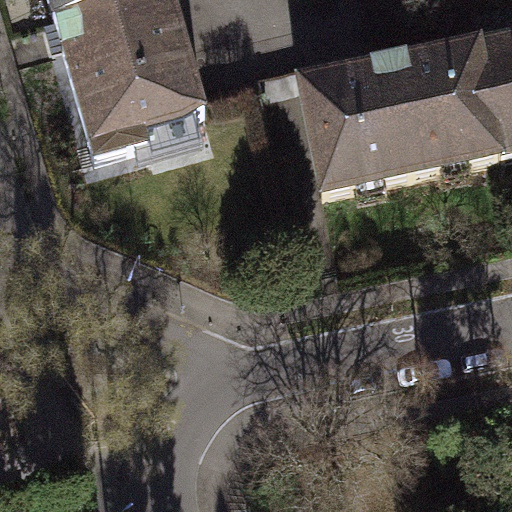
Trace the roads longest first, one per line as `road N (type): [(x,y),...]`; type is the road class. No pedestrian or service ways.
road 1 (residential): [(0,193),(24,250),(47,273),(246,376)]
road 2 (residential): [(246,376),(511,325)]
road 3 (residential): [(246,376),(211,391),(171,434),(162,467),(164,511)]
